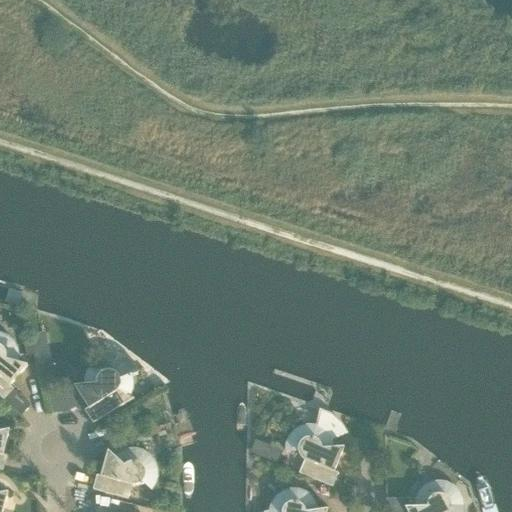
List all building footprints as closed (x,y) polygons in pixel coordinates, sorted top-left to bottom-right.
[(0,396),(3,400),(13,388),(10,385),(28,366),(18,363),(19,355),(17,348),(13,342),(7,336),(0,333),(0,396)] [(85,385),(74,386),(89,409),(85,411),(94,425),(134,399),(130,397),(132,390),(133,382),(131,375),(139,371),(134,362),(126,356),(116,352),(106,351),(96,354),(99,361),(93,365),(88,371),(85,378),(85,385)] [(323,428),(316,426),(308,425),(301,427),(295,431),(290,437),(287,444),(286,451),(298,450),(299,454),(304,460),(312,463),(307,476),(333,486),(338,472),(334,471),(344,446),(334,447),(332,440),(328,433),(323,428)] [(0,469),(3,470),(7,456),(3,454),(10,429),(0,430),(0,469)] [(128,449),(121,451),(115,456),(108,450),(101,476),(97,475),(93,489),(128,499),(132,486),(136,485),(139,484),(142,482),(152,491),(157,484),(159,476),(158,468),(156,461),(151,455),(144,450),(136,448),(128,449)] [(462,498),(458,491),(453,486),(446,483),(439,482),(431,483),(424,486),(419,492),(416,499),(415,506),(405,507),(407,511),(448,511),(451,509),(451,506),(463,505),(462,498)] [(316,502),(311,496),(305,492),(298,489),(298,490),(290,490),(283,492),(277,496),(273,502),(270,509),(270,511),(326,511),(328,508),(317,510),(316,502)] [(0,493),(0,511),(2,511),(8,491),(0,493)]
